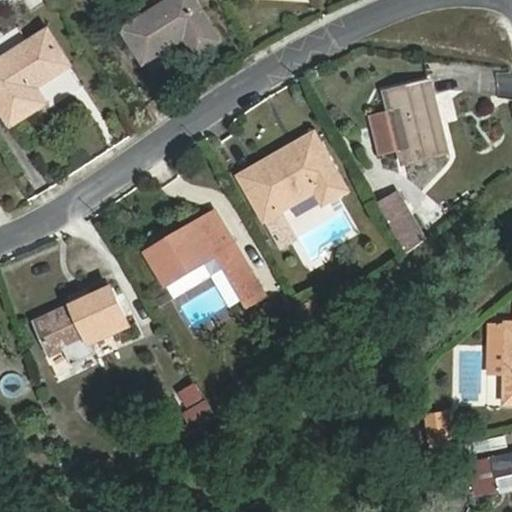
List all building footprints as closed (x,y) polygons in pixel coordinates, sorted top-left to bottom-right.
[(228,46),(199,0),(167,0),(122,29),(146,67),(187,43),(200,62),(228,46)] [(76,68),(50,25),(0,57),(0,106),(14,131),(51,107),(41,90),(76,68)] [(391,111),(400,148),(404,163),(449,151),(432,82),(387,93),(391,111)] [(381,153),(400,148),(391,111),(373,117),(381,153)] [(323,205),(351,190),(316,133),(242,174),(266,220),(315,192),(323,205)] [(382,213),(402,201),(398,195),(378,206),(382,213)] [(425,240),(402,201),(382,213),(406,255),(425,240)] [(219,217),(147,253),(165,286),(217,259),(249,314),(266,305),(219,217)] [(182,295),(224,272),(217,259),(174,282),(182,295)] [(67,344),(74,360),(99,349),(94,339),(91,333),(119,320),(122,326),(133,321),(116,284),(97,293),(75,303),(40,320),(55,350),(67,344)] [(94,286),(72,296),(75,303),(97,293),(94,286)] [(295,307),(306,325),(320,316),(309,299),(295,307)] [(309,331),(298,312),(276,325),(290,346),(309,331)] [(91,333),(94,339),(122,326),(119,320),(91,333)] [(509,321),(489,321),(489,372),(509,372),(509,321)] [(196,382),(173,395),(188,422),(211,408),(196,382)] [(455,424),(453,409),(430,412),(432,427),(455,424)] [(455,424),(432,427),(433,438),(457,435),(455,424)] [(457,435),(433,438),(434,446),(457,442),(457,435)] [(511,450),(493,454),(497,478),(511,475),(511,450)]
